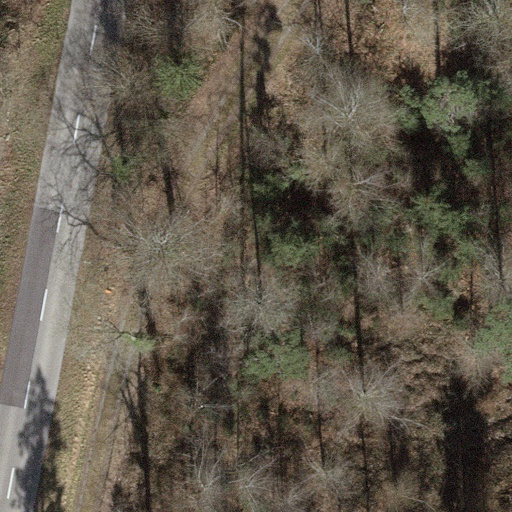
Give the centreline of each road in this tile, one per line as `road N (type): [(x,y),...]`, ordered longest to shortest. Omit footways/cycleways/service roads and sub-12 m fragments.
road 1 (track): [(92,511),(143,282),(305,0)]
road 2 (tertiary): [(7,511),(96,0)]
